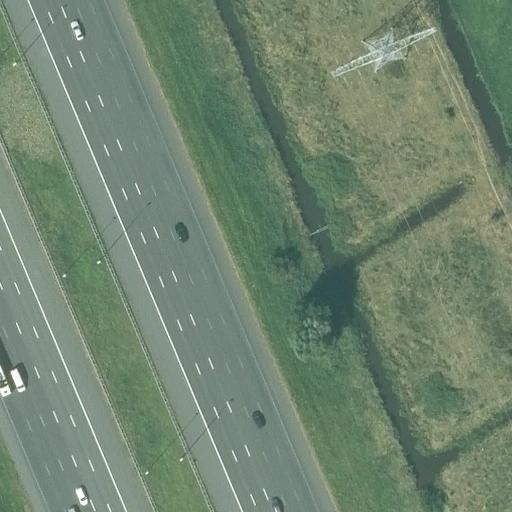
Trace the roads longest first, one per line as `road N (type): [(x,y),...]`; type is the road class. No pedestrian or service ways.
road 1 (motorway): [(279,511),(64,0)]
road 2 (motorway): [(0,301),(88,511)]
